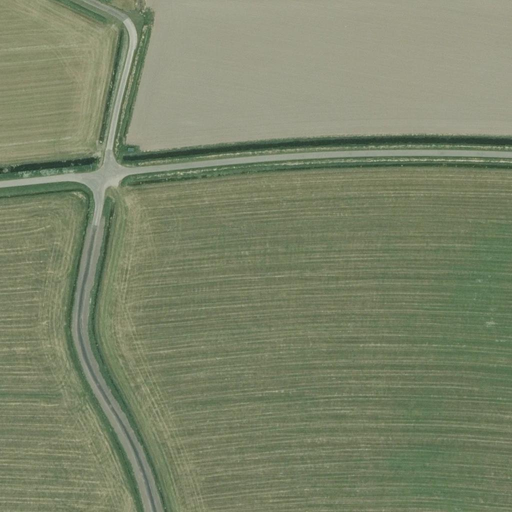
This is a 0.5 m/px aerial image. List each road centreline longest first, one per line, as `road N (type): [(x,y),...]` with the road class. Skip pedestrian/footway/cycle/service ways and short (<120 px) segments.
road 1 (unclassified): [(511,155),(320,154),(105,173)]
road 2 (unclassified): [(154,511),(136,455),(80,342),(79,303),(105,173)]
